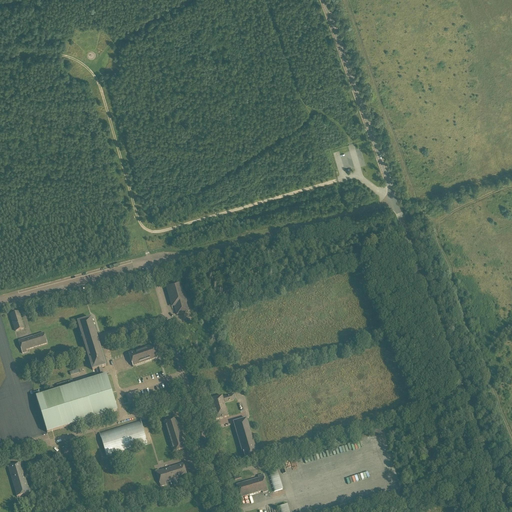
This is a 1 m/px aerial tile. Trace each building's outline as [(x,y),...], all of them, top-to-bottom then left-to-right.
[(174,307),(177,315),(188,312),(189,312),(189,311),(188,311),(186,304),(187,303),(181,282),(168,286),(174,307)] [(15,331),(24,329),(19,313),(11,315),(15,331)] [(99,378),(104,376),(101,368),(106,366),(98,340),(97,338),(91,318),(78,323),(92,371),(96,369),(99,378)] [(44,333),(32,337),(18,341),(22,354),(27,353),(27,350),(28,350),(47,344),(44,333)] [(132,363),(133,367),(157,358),(153,345),(128,354),(132,363)] [(106,376),(104,376),(99,378),(74,386),(72,380),(57,385),(58,391),(36,397),(47,433),(117,411),(106,375),(106,376)] [(210,402),(211,404),(216,420),(228,417),(224,403),(235,400),(234,395),(222,398),(222,396),(210,400),(210,402)] [(176,418),(173,420),(164,422),(164,423),(173,452),(186,448),(183,439),(184,439),(184,438),(183,439),(181,434),(182,433),(181,433),(179,428),(180,428),(180,427),(179,428),(176,418)] [(255,449),(249,430),(246,419),(233,422),(242,452),(243,452),(246,462),(257,459),(255,451),(256,451),(255,449)] [(147,445),(141,420),(99,433),(107,457),(147,445)] [(62,448),(64,454),(65,459),(72,456),(71,452),(69,446),(62,448)] [(438,448),(434,449),(422,453),(427,466),(441,462),(438,455),(440,454),(439,452),(438,448)] [(28,487),(24,475),(21,463),(8,467),(17,497),(31,493),(29,487),(28,487)] [(165,484),(187,477),(183,464),(159,471),(159,470),(156,471),(156,472),(156,473),(160,487),(165,485),(165,484)] [(277,492),(282,490),(277,470),(273,472),(267,473),(273,493),(277,492)] [(264,479),(265,479),(264,477),(263,475),(258,476),(258,479),(236,485),(240,498),(262,492),(263,493),(268,492),(264,479)]
